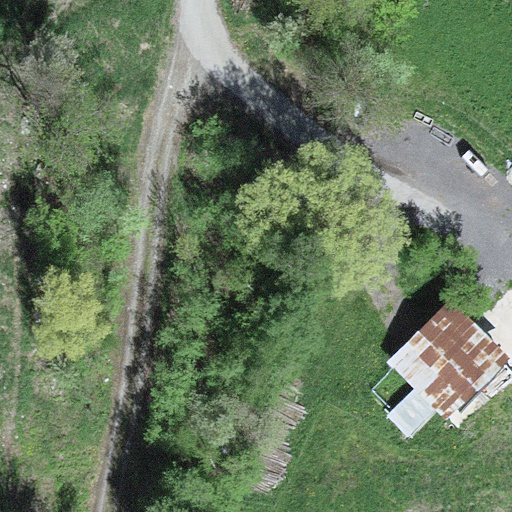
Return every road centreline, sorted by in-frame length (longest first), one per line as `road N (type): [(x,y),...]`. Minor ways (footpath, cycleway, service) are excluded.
road 1 (track): [(185,0),(112,490),(0,511)]
road 2 (track): [(179,37),(446,232)]
